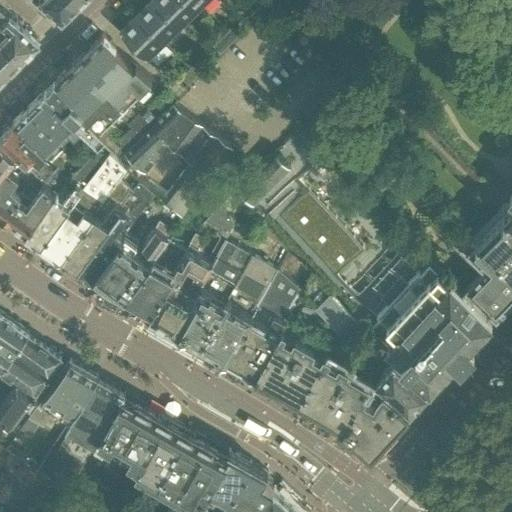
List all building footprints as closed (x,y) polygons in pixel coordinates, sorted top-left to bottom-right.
[(70,0),(40,0),(62,19),(76,6),(70,0)] [(155,0),(150,0),(137,13),(166,42),(182,26),(155,0)] [(188,0),(155,0),(182,26),(199,10),(188,0)] [(188,0),(199,10),(209,0),(188,0)] [(0,24),(9,15),(0,7),(0,24)] [(260,7),(259,7),(250,16),(256,23),(266,13),(260,7)] [(166,42),(137,13),(121,29),(149,58),(166,42)] [(9,15),(0,24),(0,37),(23,58),(27,54),(28,53),(36,45),(40,41),(15,19),(10,15),(9,16),(9,15)] [(233,26),(223,36),(230,42),(239,33),(233,26)] [(86,49),(134,94),(153,77),(136,64),(121,52),(110,41),(106,36),(105,35),(103,33),(86,49)] [(230,42),(223,36),(213,45),(220,52),(230,42)] [(0,70),(5,75),(23,58),(0,37),(0,70)] [(71,64),(118,109),(134,94),(86,49),(71,64)] [(200,58),(191,67),(197,74),(206,65),(200,58)] [(73,101),(99,127),(118,109),(71,64),(56,79),(75,98),(73,101)] [(197,74),(191,67),(181,77),(188,83),(197,74)] [(44,91),(81,124),(84,126),(98,140),(105,132),(99,127),(73,101),(75,98),(56,79),(55,79),(56,79),(44,91)] [(44,90),(29,105),(66,139),(81,124),(44,91),(44,90)] [(296,121),(314,139),(346,108),(328,90),(296,121)] [(155,194),(155,195),(181,216),(211,175),(233,146),(232,145),(174,102),(162,118),(160,116),(143,133),(133,124),(119,138),(121,148),(143,169),(146,168),(168,142),(192,161),(166,193),(150,179),(145,185),(155,194)] [(22,112),(13,121),(47,152),(54,145),(58,148),(66,139),(29,105),(22,111),(22,112)] [(129,120),(133,124),(143,133),(160,116),(146,106),(129,120)] [(47,152),(13,121),(12,122),(11,122),(6,127),(7,127),(3,131),(2,131),(0,133),(0,141),(15,154),(35,173),(44,181),(54,191),(57,194),(67,182),(57,166),(54,170),(41,158),(47,152)] [(0,173),(15,154),(0,141),(0,173)] [(273,149),(255,167),(236,186),(253,204),(290,166),(273,149)] [(53,249),(62,255),(120,177),(127,168),(111,152),(109,150),(101,161),(82,184),(41,241),(53,249)] [(40,240),(41,241),(82,184),(101,161),(93,153),(67,182),(57,194),(54,191),(26,230),(26,231),(28,232),(28,231),(41,240),(40,240)] [(0,173),(0,210),(4,214),(18,195),(35,173),(15,154),(0,173)] [(364,172),(382,188),(394,175),(376,159),(364,172)] [(77,265),(78,265),(133,187),(120,177),(62,255),(63,255),(64,254),(69,258),(78,264),(77,265)] [(91,275),(93,276),(111,250),(125,231),(137,216),(155,195),(155,194),(145,185),(139,180),(133,187),(78,265),(78,266),(79,265),(92,274),(91,275)] [(4,214),(26,230),(54,191),(44,181),(28,202),(18,195),(4,214)] [(230,192),(204,219),(228,233),(243,205),(230,192)] [(491,321),(464,292),(449,277),(448,278),(448,279),(435,266),(411,243),(360,300),(338,277),(363,254),(305,194),(271,226),(369,327),(387,344),(386,345),(407,364),(406,365),(430,386),(442,373),(443,372),(456,358),(461,363),(474,349),(469,343),(491,321)] [(511,208),(510,206),(476,240),(511,276),(511,208)] [(468,289),(464,292),(491,321),(493,319),(492,319),(496,315),(511,298),(511,276),(476,240),(463,227),(450,240),(451,240),(450,241),(451,241),(450,241),(480,271),(465,286),(468,289)] [(149,311),(176,326),(212,260),(196,251),(204,236),(195,230),(189,241),(187,245),(175,264),(149,311)] [(113,290),(124,296),(155,252),(144,245),(141,249),(143,251),(141,253),(133,247),(138,241),(125,231),(111,250),(93,276),(102,282),(102,281),(114,289),(113,290)] [(155,252),(124,296),(149,311),(175,264),(187,245),(168,234),(155,252)] [(176,326),(202,341),(253,252),(225,237),(212,260),(176,326)] [(253,252),(202,341),(226,354),(277,266),(253,252)] [(226,354),(256,371),(288,314),(295,302),(298,297),(303,288),(278,267),(277,266),(226,354)] [(335,327),(343,335),(358,320),(312,274),(303,288),(298,297),(304,303),(310,297),(335,323),(334,324),(336,326),(335,327)] [(8,316),(0,309),(0,370),(29,330),(26,328),(16,321),(8,315),(8,316)] [(256,371),(302,397),(328,352),(325,350),(328,345),(303,322),(288,314),(256,371)] [(0,374),(13,384),(44,341),(29,331),(30,330),(29,330),(0,370),(0,374)] [(0,426),(6,431),(34,392),(38,395),(53,375),(48,372),(61,354),(61,355),(62,353),(60,351),(59,352),(51,346),(51,345),(45,341),(44,341),(13,384),(0,401),(0,426)] [(375,379),(383,387),(409,410),(428,389),(398,363),(399,362),(393,359),(382,348),(378,351),(390,362),(375,379)] [(302,397),(326,411),(350,370),(348,368),(350,365),(328,352),(302,397)] [(66,424),(67,425),(99,375),(98,374),(85,367),(70,358),(44,394),(44,395),(40,401),(19,429),(31,435),(39,423),(44,426),(50,416),(56,414),(67,422),(66,424)] [(331,413),(343,423),(348,417),(368,382),(368,381),(350,370),(326,411),(331,413)] [(37,468),(70,486),(100,434),(111,415),(126,390),(119,386),(99,375),(67,425),(37,468)] [(348,417),(343,423),(342,425),(351,433),(351,432),(371,450),(409,410),(383,387),(379,391),(368,382),(348,417)] [(122,485),(127,488),(159,429),(168,413),(166,412),(166,413),(126,390),(111,415),(100,434),(70,486),(102,511),(122,485)] [(127,488),(145,500),(180,441),(189,425),(188,424),(188,425),(168,414),(169,413),(168,413),(159,429),(127,488)] [(162,511),(165,511),(175,497),(209,437),(190,426),(189,425),(180,441),(145,500),(162,511)] [(198,503),(199,504),(224,459),(230,449),(209,437),(175,497),(193,508),(198,503)] [(212,511),(216,511),(227,500),(231,496),(251,461),(251,460),(250,461),(238,454),(238,453),(230,449),(224,459),(199,504),(212,511)] [(227,500),(245,509),(249,511),(261,500),(276,486),(274,484),(274,485),(271,484),(274,476),(267,471),(268,470),(266,469),(266,470),(252,462),(252,461),(251,461),(231,496),(227,500)] [(261,500),(273,511),(309,511),(310,511),(302,503),(305,500),(284,480),(283,479),(276,486),(261,500)] [(216,511),(273,511),(261,500),(249,511),(248,511),(241,511),(245,509),(227,500),(216,511)]
